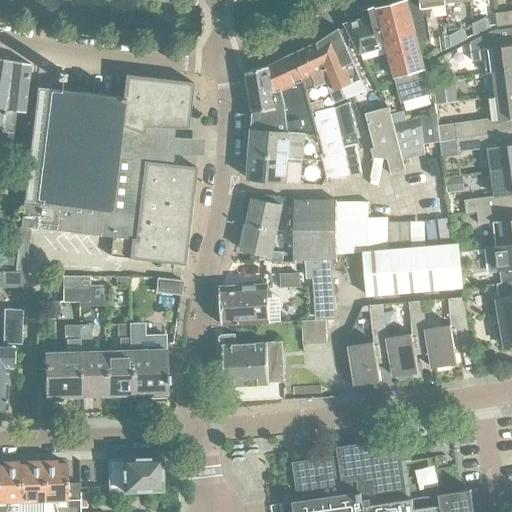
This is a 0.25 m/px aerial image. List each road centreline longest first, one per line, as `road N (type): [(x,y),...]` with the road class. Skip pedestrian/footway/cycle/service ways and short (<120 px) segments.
road 1 (residential): [(199,433),(200,301),(226,130),(222,63)]
road 2 (residential): [(199,433),(511,391)]
road 3 (residential): [(0,39),(62,55),(222,63)]
road 4 (residential): [(0,440),(199,433)]
road 5 (residential): [(222,63),(293,38),(347,0)]
